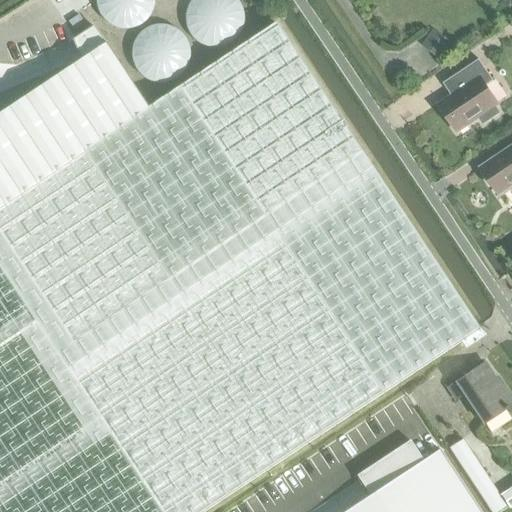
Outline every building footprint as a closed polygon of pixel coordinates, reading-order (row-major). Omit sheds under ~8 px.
[(0,511),(203,511),(251,481),(254,486),(256,488),(276,475),(271,468),(477,330),(275,25),(147,109),(146,110),(0,206),(0,511)] [(0,206),(146,110),(147,109),(104,44),(93,28),(72,41),(80,60),(0,113),(0,206)] [(431,34),(422,47),(441,60),(449,47),(431,34)] [(480,59),(455,76),(464,88),(440,104),(457,130),(479,115),(484,121),(499,111),(495,104),(499,102),(486,83),(494,78),(480,59)] [(511,148),(482,169),(500,195),(511,187),(511,148)] [(485,426),(511,407),(511,400),(502,385),(499,387),(484,365),(448,390),(456,402),(465,396),(485,426)] [(479,511),(438,449),(421,460),(408,440),(355,476),(368,496),(343,511),(479,511)]
